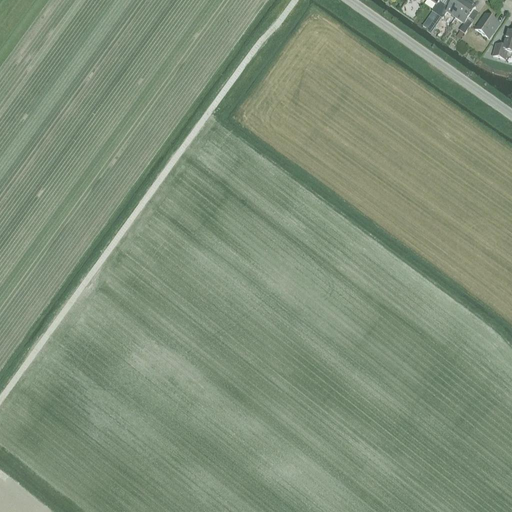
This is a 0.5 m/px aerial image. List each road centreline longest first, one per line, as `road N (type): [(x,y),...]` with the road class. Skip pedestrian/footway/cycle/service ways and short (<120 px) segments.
road 1 (track): [(0,401),(295,0)]
road 2 (unclassified): [(511,115),(348,0)]
